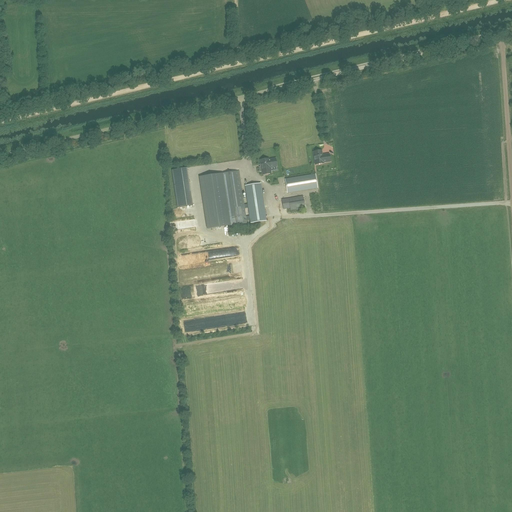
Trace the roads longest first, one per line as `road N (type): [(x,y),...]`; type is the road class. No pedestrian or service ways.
road 1 (track): [(494,0),(0,120)]
road 2 (track): [(263,91),(501,34),(511,185)]
road 3 (unclassified): [(0,156),(263,91)]
road 4 (unknown): [(511,204),(320,214)]
